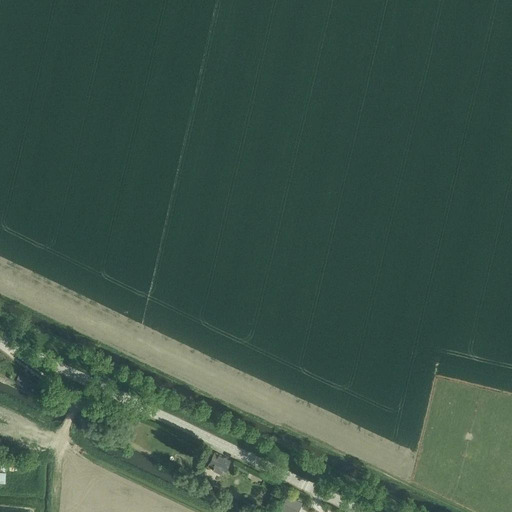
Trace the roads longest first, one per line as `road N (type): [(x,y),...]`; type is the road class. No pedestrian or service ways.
road 1 (unclassified): [(360,511),(0,339)]
road 2 (track): [(0,340),(70,398),(148,410)]
